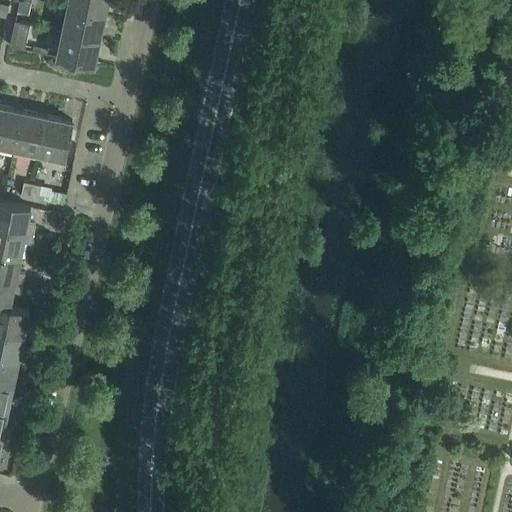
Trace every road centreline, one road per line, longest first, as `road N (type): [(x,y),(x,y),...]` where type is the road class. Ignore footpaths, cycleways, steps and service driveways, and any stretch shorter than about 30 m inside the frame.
road 1 (residential): [(30,511),(141,0)]
road 2 (tertiary): [(147,511),(151,441),(191,215),(239,0)]
